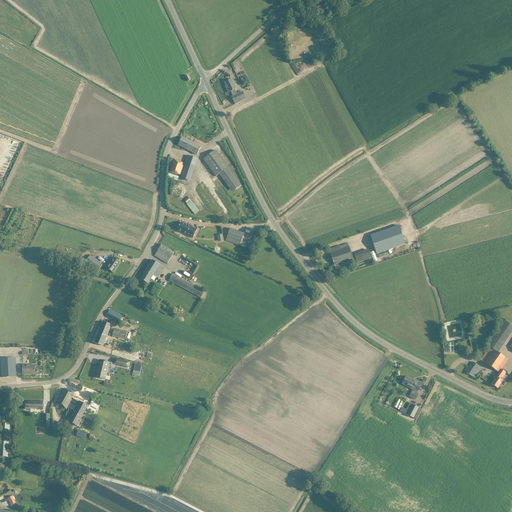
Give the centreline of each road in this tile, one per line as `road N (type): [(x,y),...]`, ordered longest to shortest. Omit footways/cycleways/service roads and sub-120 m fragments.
road 1 (tertiary): [(511,403),(395,351),(348,317),(274,225),(203,78)]
road 2 (unclassified): [(0,388),(73,380),(101,318),(160,227),(166,148),(203,78)]
road 3 (unclassified): [(203,78),(305,0)]
